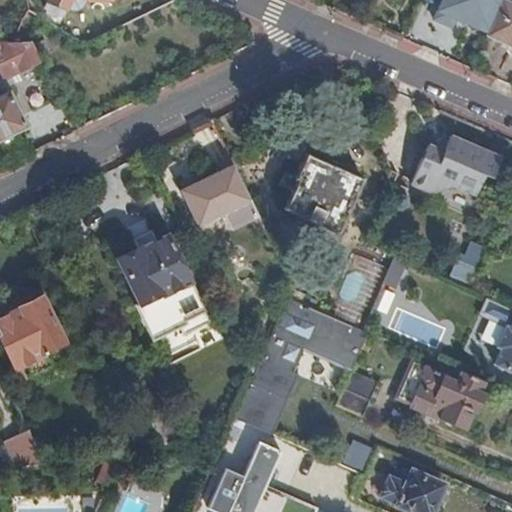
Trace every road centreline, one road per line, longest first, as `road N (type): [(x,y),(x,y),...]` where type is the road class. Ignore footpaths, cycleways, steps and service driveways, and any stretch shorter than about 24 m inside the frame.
road 1 (residential): [(328,36),(0,200)]
road 2 (residential): [(511,115),(328,36)]
